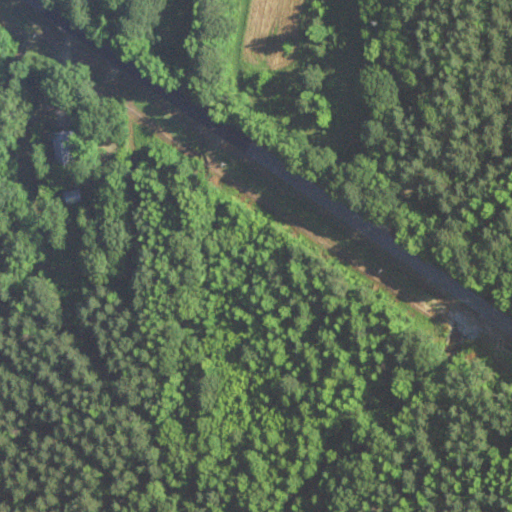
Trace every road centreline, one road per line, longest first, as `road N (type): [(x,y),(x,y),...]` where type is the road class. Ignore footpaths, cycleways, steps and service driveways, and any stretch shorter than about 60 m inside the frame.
road 1 (secondary): [(511,325),(37,0)]
road 2 (residential): [(144,76),(124,97),(112,216),(71,233),(0,234)]
